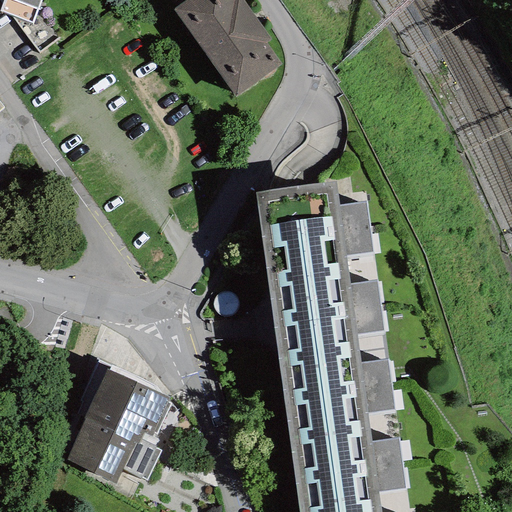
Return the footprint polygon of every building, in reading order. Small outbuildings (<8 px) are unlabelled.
[(41,0),(3,0),(0,8),(0,11),(32,24),(41,0)] [(186,0),(173,10),(235,97),(281,65),(266,43),(271,39),(242,0),(186,0)] [(261,186),(256,192),(270,270),(349,260),(346,247),(373,246),(366,196),(339,200),(336,175),(261,186)] [(351,276),(349,260),(270,270),(279,352),(360,341),(358,328),(384,325),(377,273),(351,276)] [(362,355),(360,341),(279,352),(290,432),(370,421),(369,406),(395,403),(388,352),(362,355)] [(168,398),(107,369),(84,418),(86,419),(66,461),(115,484),(122,470),(146,481),(160,452),(153,449),(157,440),(151,437),(153,433),(156,435),(171,404),(166,402),(168,398)] [(372,436),(370,421),(290,432),(299,511),(311,511),(381,503),(379,486),(406,483),(400,432),(372,436)] [(395,511),(382,511),(381,503),(311,511),(411,511),(411,510),(395,511)]
